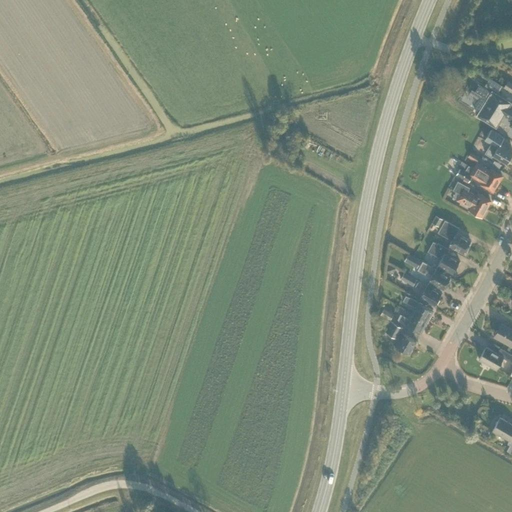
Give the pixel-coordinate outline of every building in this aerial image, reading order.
[(497,94),(502,86),(489,78),(484,87),(479,84),(475,91),(472,89),(469,94),(479,99),(476,103),(475,106),(475,108),(477,110),(479,111),(476,116),(496,128),(504,116),(511,120),(511,122),(510,125),(511,126),(511,103),(497,94)] [(511,92),(511,83),(508,81),(503,88),(511,92)] [(508,163),(511,157),(510,157),(511,154),(511,151),(499,144),(503,137),(491,129),(485,140),(497,148),(492,155),(506,164),(507,163),(508,163)] [(473,169),(497,183),(502,176),(495,171),(490,168),(489,171),(482,166),(476,162),(479,157),(470,152),(468,157),(472,159),(469,165),(473,168),(473,169)] [(473,169),(473,168),(468,165),(466,169),(465,171),(460,168),(456,175),(468,182),(472,176),(482,182),(480,184),(485,187),(492,191),(497,183),(473,169)] [(458,193),(486,208),(490,200),(482,196),(483,195),(479,193),(477,196),(468,191),(470,188),(458,181),(453,190),(456,192),(458,193)] [(481,216),(486,208),(458,193),(456,192),(452,198),(460,202),(460,204),(470,209),(469,211),(473,213),(474,212),(481,216)] [(439,226),(443,219),(436,215),(432,222),(439,226)] [(464,253),(470,241),(462,236),(457,233),(460,228),(445,220),(438,233),(451,241),(449,245),(450,245),(450,246),(454,249),(455,248),(464,253)] [(437,243),(433,241),(428,251),(441,258),(438,264),(453,273),(459,261),(446,254),(449,249),(438,243),(437,243)] [(409,253),(405,260),(410,263),(414,256),(409,253)] [(420,265),(417,270),(424,274),(426,271),(432,275),(429,281),(444,289),(450,278),(434,269),(435,269),(429,266),(429,265),(422,261),(420,265)] [(413,286),(417,279),(404,272),(401,279),(413,286)] [(435,305),(441,294),(425,285),(418,281),(415,286),(422,290),(419,296),(435,305)] [(412,313),(426,321),(432,310),(423,304),(410,297),(409,298),(406,296),(403,300),(415,307),(412,313)] [(390,320),(393,314),(383,308),(380,314),(390,320)] [(420,332),(426,321),(412,313),(408,319),(400,314),(397,320),(410,327),(420,332)] [(402,333),(399,331),(402,327),(390,320),(386,327),(389,328),(386,332),(396,338),(396,337),(399,339),(395,346),(408,354),(416,341),(402,333)] [(511,329),(501,324),(494,336),(511,347),(511,346),(511,329)] [(497,354),(486,347),(479,359),(496,369),(503,357),(511,362),(511,361),(511,354),(500,348),(497,354)] [(511,453),(511,424),(500,417),(492,430),(509,440),(507,444),(510,445),(507,450),(511,453)]
